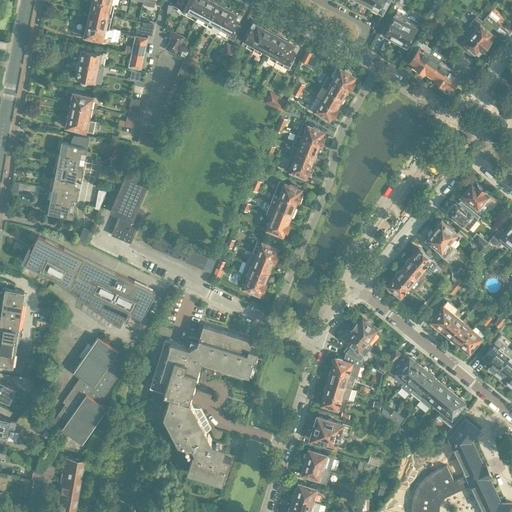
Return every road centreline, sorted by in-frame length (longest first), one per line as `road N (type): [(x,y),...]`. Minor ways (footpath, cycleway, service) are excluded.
road 1 (residential): [(376,68),(342,127),(271,323)]
road 2 (residential): [(511,415),(358,288)]
road 3 (residential): [(346,277),(368,231),(442,131)]
road 4 (residential): [(264,511),(317,344)]
road 5 (residential): [(358,288),(469,153)]
road 6 (tertiary): [(0,146),(27,0)]
